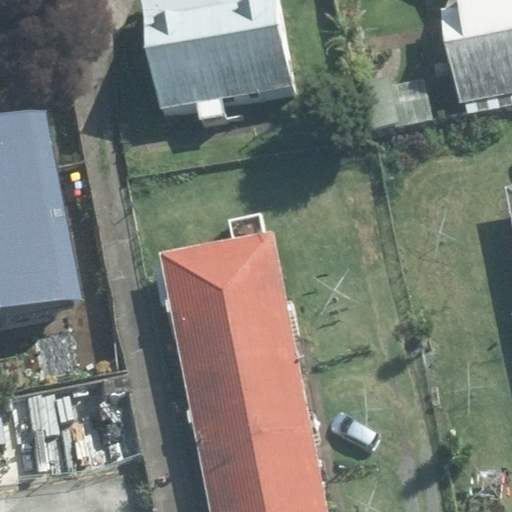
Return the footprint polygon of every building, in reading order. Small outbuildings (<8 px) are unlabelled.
[(204,129),(239,123),(236,106),(310,94),(293,0),(198,0),(158,7),(177,116),(202,112),(204,129)] [(511,0),(456,0),(455,0),(479,114),(511,107),(511,0)] [(435,87),(384,98),(392,136),(443,125),(435,87)] [(52,119),(0,127),(0,324),(85,309),(52,119)] [(341,511),(295,242),(176,263),(219,511),(341,511)]
